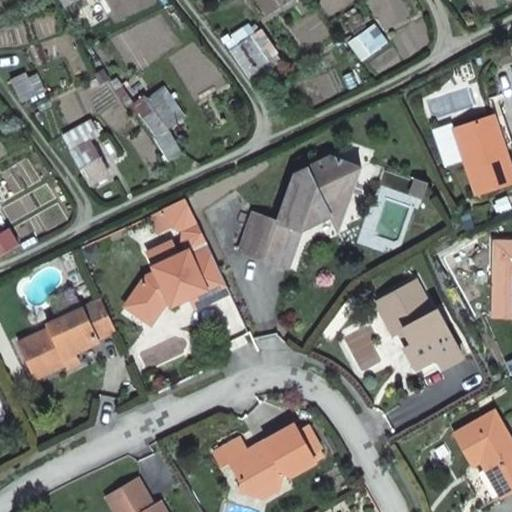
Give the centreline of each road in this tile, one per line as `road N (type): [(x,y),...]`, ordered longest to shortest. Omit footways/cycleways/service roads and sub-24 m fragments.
road 1 (track): [(511,14),(0,265)]
road 2 (residential): [(0,501),(40,467),(246,372),(315,379),(401,511)]
road 3 (unknown): [(94,219),(0,83)]
